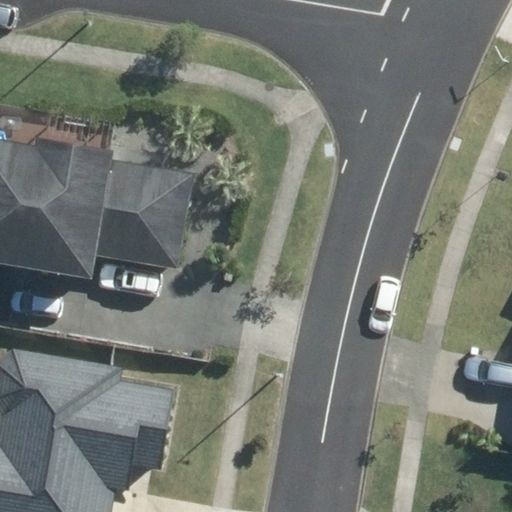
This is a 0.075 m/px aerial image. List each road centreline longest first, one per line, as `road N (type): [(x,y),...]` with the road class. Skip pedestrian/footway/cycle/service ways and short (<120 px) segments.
road 1 (residential): [(441,27),(352,292),(314,511)]
road 2 (residential): [(284,0),(441,27)]
